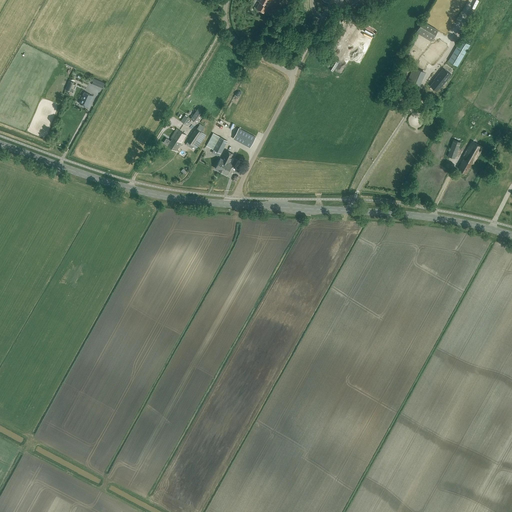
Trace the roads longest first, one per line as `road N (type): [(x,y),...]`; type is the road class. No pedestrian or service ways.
road 1 (secondary): [(511,235),(426,216),(235,205)]
road 2 (secondary): [(235,205),(128,188),(0,144)]
road 3 (unclassified): [(235,205),(292,75)]
